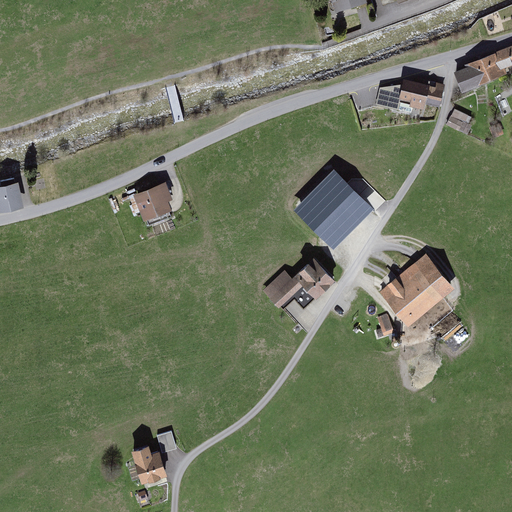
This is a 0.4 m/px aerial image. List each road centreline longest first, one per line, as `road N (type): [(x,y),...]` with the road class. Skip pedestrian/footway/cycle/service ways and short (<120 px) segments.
road 1 (residential): [(448,61),(450,95),(435,143),(278,390),(184,463),(175,511)]
road 2 (residential): [(448,61),(296,105),(76,200),(0,221)]
